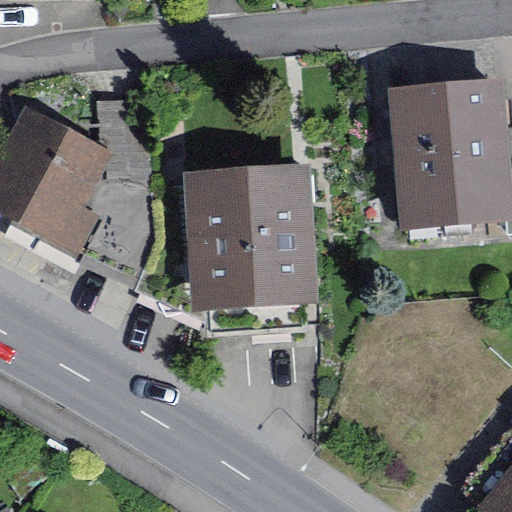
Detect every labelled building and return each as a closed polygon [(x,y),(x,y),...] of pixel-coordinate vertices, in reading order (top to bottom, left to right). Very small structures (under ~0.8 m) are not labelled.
[(0,0),(0,9),(86,12),(86,0),(0,0)] [(511,172),(503,173),(495,88),(377,99),(391,247),(511,236),(511,172)] [(0,229),(133,294),(156,246),(152,190),(146,101),(94,104),(98,152),(20,114),(0,155),(0,229)] [(301,181),(152,190),(156,246),(133,294),(160,306),(162,331),(206,328),(207,341),(311,334),(301,181)] [(511,511),(511,425),(459,492),(481,510),(479,511),(511,511)]
